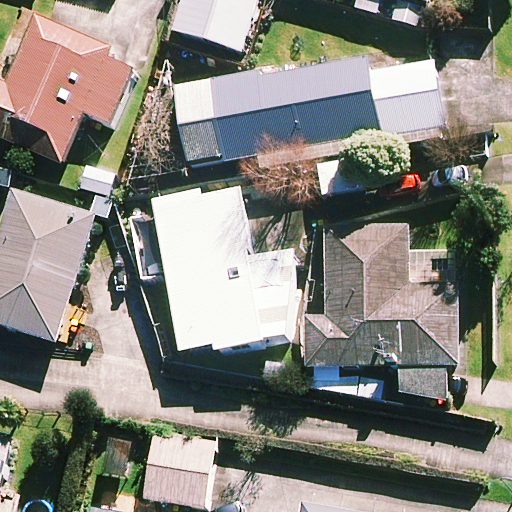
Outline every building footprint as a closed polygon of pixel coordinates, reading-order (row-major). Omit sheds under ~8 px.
[(262,0),(189,0),(178,34),(245,55),(262,0)] [(102,49),(43,24),(17,86),(0,78),(0,139),(67,168),(89,118),(114,129),(137,74),(98,57),(102,49)] [(437,68),(374,77),(372,64),(182,90),(194,171),(264,161),(265,173),(449,148),(437,68)] [(259,262),(246,191),(161,206),(189,361),(291,342),(299,255),(259,262)] [(101,219),(18,194),(0,251),(0,327),(62,346),(101,219)] [(412,289),(412,230),(332,231),(333,322),(311,322),(311,370),(405,370),(405,400),(463,400),(463,289),(412,289)] [(0,511),(1,511),(19,442),(0,437),(0,511)] [(219,447),(159,437),(149,502),(209,511),(219,447)]
